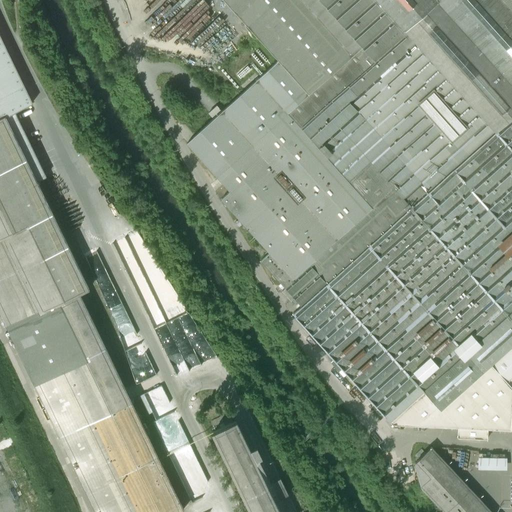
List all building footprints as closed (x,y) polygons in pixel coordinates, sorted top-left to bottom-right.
[(218,40),(226,33),(222,29),(229,22),(207,0),(206,0),(192,14),(218,40)] [(222,0),(279,63),(308,95),(362,47),(319,0),(222,0)] [(511,117),(511,0),(319,0),(362,47),(308,95),(288,113),(349,181),(370,162),(405,200),(375,226),(382,234),(511,117)] [(0,117),(6,115),(37,181),(46,177),(15,113),(33,104),(0,35),(0,117)] [(308,95),(279,63),(188,146),(231,194),(222,202),(259,244),(292,280),(310,264),(373,207),(349,181),(288,113),(308,95)] [(0,221),(139,511),(178,511),(184,509),(80,293),(84,291),(89,288),(37,181),(6,115),(0,117),(0,221)] [(511,117),(382,234),(327,283),(310,264),(292,280),(285,287),(301,306),(293,313),(333,358),(331,360),(339,369),(341,367),(392,423),(457,427),(458,437),(487,438),(488,429),(511,430),(511,409),(511,387),(507,382),(511,377),(511,117)] [(370,162),(349,181),(373,207),(310,264),(327,283),(382,234),(375,226),(405,200),(370,162)] [(139,511),(0,221),(0,312),(96,511),(139,511)] [(281,290),(285,287),(292,280),(259,244),(253,250),(262,260),(261,262),(282,285),(279,287),(281,290)] [(155,285),(158,279),(160,280),(163,274),(156,271),(151,283),(155,285)] [(188,368),(210,359),(177,281),(152,291),(151,289),(141,294),(172,367),(185,362),(188,368)] [(103,290),(137,381),(155,374),(143,340),(139,341),(117,284),(103,290)] [(154,419),(167,450),(183,443),(187,441),(180,424),(173,427),(167,414),(154,419)] [(286,511),(281,498),(275,501),(267,484),(272,482),(263,463),(258,465),(237,421),(213,432),(250,511),(286,511)] [(415,462),(421,487),(443,511),(491,511),(431,447),(425,453),(421,449),(414,455),(418,459),(415,462)] [(507,468),(507,456),(478,455),(478,468),(507,468)] [(280,478),(272,482),(267,484),(275,501),(281,498),(288,495),(280,478)]
